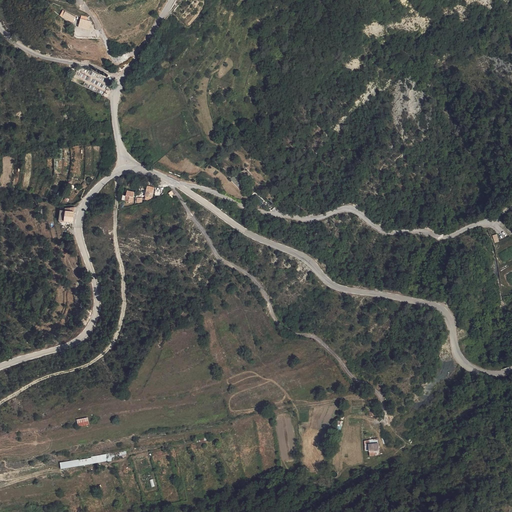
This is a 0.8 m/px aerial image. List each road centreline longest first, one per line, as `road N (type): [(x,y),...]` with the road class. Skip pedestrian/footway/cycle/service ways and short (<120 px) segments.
road 1 (secondary): [(127,168),(175,183),(340,285),(436,305),(465,363),(511,369)]
road 2 (track): [(175,183),(276,213),(324,218),(355,206),(384,231),(441,235),(511,200)]
road 3 (track): [(114,173),(123,271),(116,338),(89,364),(42,377),(0,402)]
road 4 (secondary): [(0,367),(85,332),(97,302),(78,220),(92,193),(127,168)]
road 5 (residential): [(123,78),(29,53),(0,26)]
